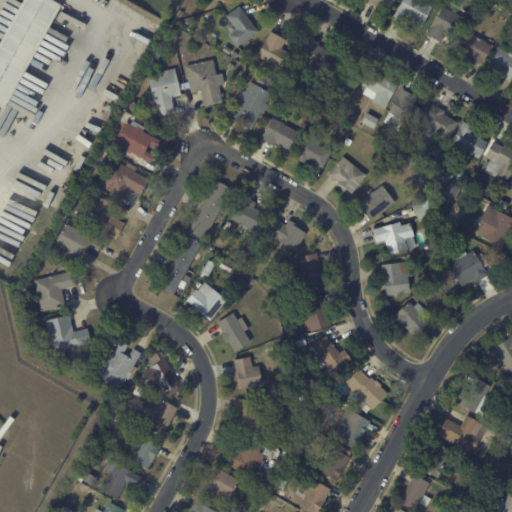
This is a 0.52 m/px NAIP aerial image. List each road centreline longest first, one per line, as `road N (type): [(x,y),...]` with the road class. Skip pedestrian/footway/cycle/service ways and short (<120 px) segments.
road 1 (residential): [(202,141),(339,218),(371,332),(427,382)]
road 2 (residential): [(154,511),(206,413),(205,372),(188,339),(119,295)]
road 3 (residential): [(354,511),(451,342),(483,310),(511,298)]
road 4 (residential): [(310,0),(511,114)]
road 5 (residential): [(119,295),(202,141)]
